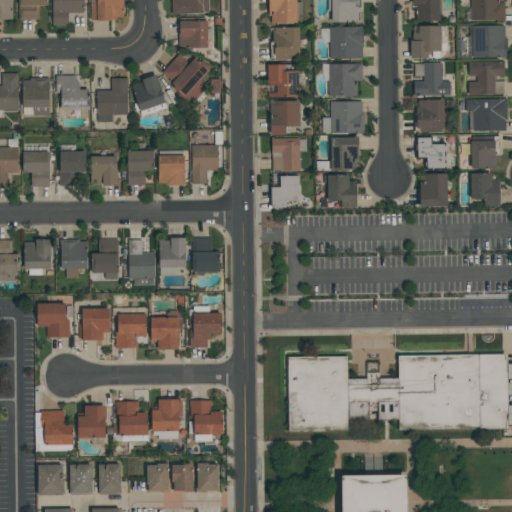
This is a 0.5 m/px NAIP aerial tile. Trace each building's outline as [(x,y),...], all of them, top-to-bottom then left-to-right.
[(12,0),(0,0),(0,19),(12,19),(12,0)] [(18,0),(19,20),(39,20),(39,6),(45,6),(44,0),(18,0)] [(52,0),(52,25),(68,25),(68,13),(82,13),(82,0),(52,0)] [(89,0),(90,20),(123,20),(123,0),(89,0)] [(171,0),(172,15),(209,14),(208,0),(171,0)] [(268,0),(269,23),(300,24),(300,3),(296,3),(295,0),(268,0)] [(329,0),(330,23),(359,22),(358,0),(329,0)] [(440,21),(439,0),(411,0),(411,4),(415,4),(416,22),(440,21)] [(498,0),(469,0),(470,21),(504,21),(504,2),(499,2),(498,0)] [(207,47),(207,21),(178,21),(179,48),(207,47)] [(440,26),(411,27),(411,59),(441,58),(440,26)] [(505,26),(472,26),(472,58),(506,57),(505,26)] [(362,27),(328,27),(329,59),(362,59),(362,27)] [(272,28),(273,60),(299,59),(299,28),(272,28)] [(160,74),(192,104),(208,86),(201,80),(209,71),(194,58),(189,64),(178,54),(160,74)] [(468,95),(504,95),(503,79),(504,79),(504,62),(468,63),(468,77),(476,77),(476,82),(467,82),(468,95)] [(413,82),(414,97),(450,96),(450,82),(442,82),(441,63),(422,63),(423,81),(413,82)] [(268,97),(298,97),(297,64),(267,65),(268,97)] [(328,97),(357,97),(356,81),(362,81),(361,64),(327,64),(328,97)] [(60,85),(61,110),(88,110),(88,90),(79,90),(79,75),(55,76),(55,86),(60,85)] [(96,116),(127,115),(127,78),(110,79),(110,91),(96,91),(96,116)] [(465,113),(469,113),(469,132),(506,131),(506,99),(465,100),(465,113)] [(443,100),(415,100),(415,132),(443,131),(443,100)] [(270,135),(285,135),(285,127),(299,126),(298,101),(269,101),(270,135)] [(330,101),(329,118),(322,118),(321,133),(362,133),(363,102),(330,101)] [(330,171),(357,171),(357,137),(329,138),(330,171)] [(425,169),(445,169),(444,145),(431,145),(431,137),(416,137),(417,158),(425,158),(425,169)] [(299,139),(272,139),(271,171),(299,171),(299,139)] [(470,141),(470,169),(498,168),(498,141),(470,141)] [(191,184),(206,184),(206,171),(217,171),(217,145),(191,146),(191,184)] [(0,147),(0,186),(8,187),(8,174),(18,173),(18,147),(0,147)] [(59,186),(77,186),(77,174),(85,174),(85,152),(59,151),(59,186)] [(145,186),(145,170),(153,170),(153,151),(127,151),(126,185),(145,186)] [(48,152),(22,152),(23,173),(30,173),(30,186),(49,186),(48,152)] [(157,184),(184,185),(184,156),(157,155),(157,184)] [(117,156),(90,156),(90,185),(117,185),(117,156)] [(491,173),(469,174),(470,200),(483,200),(483,207),(499,206),(499,179),(491,180),(491,173)] [(447,174),(424,174),(424,183),(419,183),(419,207),(447,207),(447,174)] [(356,208),(356,181),(348,181),(348,175),(327,175),(326,201),(341,201),(341,208),(356,208)] [(285,208),(285,202),(299,201),(298,176),(280,176),(280,187),(270,187),(270,208),(285,208)] [(218,272),(218,252),(211,252),(211,238),(192,239),(192,272),(218,272)] [(129,286),(154,286),(154,253),(148,253),(147,239),(128,239),(129,286)] [(158,239),(159,274),(169,274),(169,268),(185,268),(185,239),(158,239)] [(11,240),(0,240),(0,280),(19,280),(18,254),(11,254),(11,240)] [(60,270),(66,270),(66,278),(77,278),(77,269),(86,269),(86,240),(60,240),(60,270)] [(50,241),(25,241),(25,275),(42,275),(42,269),(50,269),(50,241)] [(46,337),(67,337),(67,305),(36,305),(37,327),(46,327),(46,337)] [(80,340),(102,340),(103,331),(109,331),(109,309),(81,308),(80,340)] [(220,313),(191,314),(191,347),(209,347),(209,334),(220,334),(220,313)] [(116,348),(136,348),(136,337),(146,337),(146,314),(116,314),(116,348)] [(150,341),(156,342),(156,349),(179,350),(180,318),(150,317),(150,341)] [(287,359),(288,395),(288,435),(348,434),(348,424),(369,424),(369,421),(378,421),(378,424),(398,423),(398,435),(506,432),(505,438),(511,438),(511,357),(507,357),(398,358),(398,380),(380,380),(380,364),(368,364),(367,380),(349,380),(348,359),(287,359)] [(151,409),(151,434),(165,434),(165,433),(179,433),(180,400),(157,400),(157,409),(151,409)] [(221,435),(221,412),(211,412),(211,401),(191,401),(191,435),(221,435)] [(147,436),(146,413),(138,413),(138,402),(117,402),(118,441),(130,441),(129,437),(147,436)] [(104,438),(105,406),(83,406),(83,416),(77,416),(77,437),(104,438)] [(35,452),(72,451),(71,424),(62,425),(62,411),(34,412),(35,452)] [(218,491),(218,464),(197,463),(196,490),(218,491)] [(69,495),(91,494),(91,464),(69,465),(69,495)] [(97,465),(98,495),(121,494),(120,464),(97,465)] [(146,464),(146,492),(168,492),(168,464),(146,464)] [(192,491),(192,464),(171,465),(172,491),(192,491)] [(63,465),(37,465),(38,496),(63,496),(63,465)] [(342,511),(342,477),(375,476),(407,476),(407,511),(342,511)]
